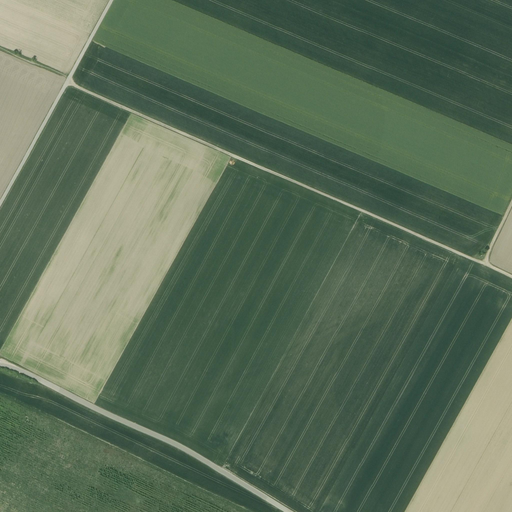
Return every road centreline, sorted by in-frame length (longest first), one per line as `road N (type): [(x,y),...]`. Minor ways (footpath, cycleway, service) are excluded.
road 1 (track): [(511,277),(67,81)]
road 2 (unclassified): [(286,511),(168,440),(0,363)]
road 3 (track): [(0,205),(112,0)]
